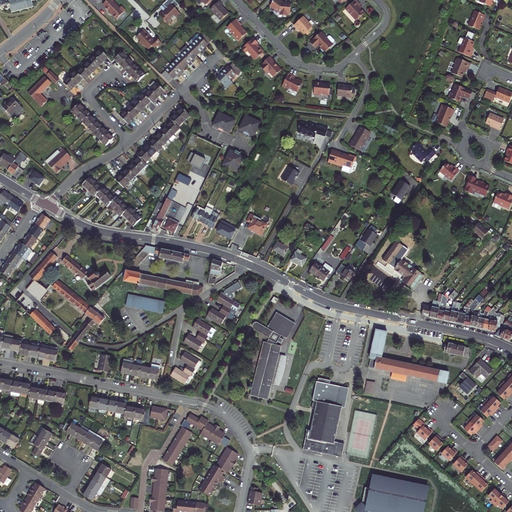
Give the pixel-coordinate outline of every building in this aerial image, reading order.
[(0,0),(0,8),(1,9),(2,9),(2,8),(4,7),(5,10),(7,10),(7,9),(8,9),(8,8),(9,8),(8,6),(9,6),(11,12),(10,13),(11,13),(12,12),(19,11),(19,12),(20,12),(20,10),(27,9),(27,10),(28,9),(28,8),(34,7),(32,1),(36,0),(36,1),(36,0),(0,0)] [(114,0),(108,0),(103,5),(106,8),(106,9),(117,20),(126,11),(122,7),(121,9),(113,1),(114,0)] [(166,23),(167,23),(168,24),(172,21),(171,20),(175,16),(177,18),(181,15),(172,4),(175,1),(174,0),(167,0),(163,5),(167,10),(166,11),(164,13),(164,12),(160,15),(164,20),(164,21),(166,23)] [(220,0),(210,10),(220,21),(229,13),(225,8),(222,5),(223,4),(220,0)] [(290,15),(291,3),(283,2),(281,1),(277,1),(275,0),(274,0),(270,6),(273,8),(276,9),(278,10),(277,11),(281,12),(281,15),(287,16),(287,15),(290,15)] [(359,6),(360,5),(355,0),(354,0),(345,9),(356,21),(365,13),(361,9),(359,6)] [(484,15),(474,11),(471,18),(472,18),(468,26),(473,28),(473,27),(479,30),(482,25),(480,24),(480,22),(481,21),(482,21),(484,15)] [(300,30),(304,34),(313,27),(303,17),(294,25),(298,29),(299,28),(300,30)] [(238,42),(247,33),(243,29),(240,26),(241,25),(236,20),(227,28),(233,35),(232,35),(238,42)] [(147,33),(143,29),(135,37),(139,41),(138,42),(141,46),(143,45),(147,50),(151,46),(154,48),(156,45),(158,47),(161,43),(156,37),(152,40),(149,37),(146,34),(147,33)] [(204,31),(194,41),(204,52),(206,50),(207,49),(204,46),(211,39),(204,31)] [(321,32),(310,43),(316,48),(319,45),(320,46),(321,48),(320,49),(324,54),(333,45),(321,32)] [(471,50),(472,47),(474,42),(472,41),(475,34),(469,32),(466,39),(465,38),(464,39),(461,37),(459,38),(457,43),(458,44),(461,46),(459,52),(471,57),(473,51),(473,50),(471,50)] [(257,46),(256,45),(258,43),(253,38),(241,49),(245,53),(247,51),(251,55),(251,56),(254,59),(255,59),(256,60),(264,52),(259,46),(258,47),(257,46)] [(186,45),(188,47),(196,55),(199,52),(201,54),(202,53),(204,52),(194,41),(192,40),(186,45)] [(188,47),(182,53),(192,63),(194,61),(195,60),(193,58),(196,55),(188,47)] [(94,55),(101,62),(103,60),(106,57),(99,50),(94,55)] [(117,61),(120,64),(127,58),(124,55),(125,53),(122,50),(114,58),(117,61)] [(182,53),(176,58),(184,66),(187,63),(189,65),(191,64),(192,63),(182,53)] [(101,62),(94,55),(89,61),(96,68),(98,65),(101,62)] [(472,62),(458,56),(451,72),(462,77),(466,69),(466,68),(469,69),(472,62)] [(276,63),(270,57),(266,61),(261,67),(265,72),(269,72),(274,78),(282,71),(277,66),(276,66),(275,66),(276,64),(275,63),(276,63)] [(122,66),(126,70),(133,64),(127,58),(120,64),(122,66)] [(176,58),(170,64),(180,75),(182,73),(183,72),(181,69),(184,66),(176,58)] [(96,68),(89,61),(83,66),(90,74),(93,71),(96,68)] [(222,68),(220,69),(230,79),(236,74),(237,74),(241,71),(232,62),(225,69),(223,66),(222,68)] [(129,73),(132,76),(139,69),(133,64),(126,70),(129,73)] [(180,75),(170,64),(160,74),(167,82),(175,75),(177,77),(179,76),(180,75)] [(90,74),(83,66),(77,72),(83,78),(84,79),(87,77),(90,74)] [(139,69),(132,76),(134,78),(138,82),(141,79),(145,75),(139,69)] [(220,74),(216,77),(224,85),(230,79),(220,69),(219,71),(217,72),(220,74)] [(76,71),(70,77),(77,84),(80,80),(83,78),(77,72),(76,71)] [(0,82),(4,87),(10,82),(7,78),(6,79),(2,75),(0,72),(0,82)] [(54,85),(58,82),(49,73),(45,76),(54,85)] [(289,88),(297,92),(302,82),(297,79),(296,80),(295,80),(294,79),(295,77),(288,74),(282,86),(288,89),(289,88)] [(77,84),(70,77),(63,83),(71,90),(74,86),(77,84)] [(27,95),(41,108),(46,102),(39,96),(50,84),(44,78),(27,95)] [(151,90),(158,83),(155,80),(149,86),(151,87),(150,88),(151,90)] [(329,95),(331,84),(325,84),(324,84),(323,84),(321,84),(322,83),(315,82),(313,94),(320,95),(321,94),(329,95)] [(158,83),(151,90),(158,96),(161,94),(164,90),(158,83)] [(345,85),(339,84),(337,96),(351,97),(352,87),(347,86),(347,87),(346,87),(344,87),(345,85)] [(448,98),(460,103),(462,98),(463,96),(470,99),(470,98),(473,100),(476,94),(455,85),(452,93),(451,92),(448,98)] [(484,98),(493,102),(495,97),(509,103),(511,95),(511,93),(501,88),(499,88),(496,94),(487,90),(484,98)] [(158,96),(151,90),(146,95),(151,100),(153,102),(155,99),(158,96)] [(138,99),(144,93),(141,91),(135,97),(138,99)] [(144,93),(138,99),(145,106),(148,104),(151,100),(146,95),(144,94),(144,93)] [(12,115),(21,105),(14,98),(8,104),(4,108),(12,115)] [(138,99),(132,105),(140,112),(142,109),(145,106),(138,99)] [(78,104),(71,111),(77,117),(84,110),(80,106),(78,104)] [(132,105),(126,111),(133,118),(135,116),(140,112),(132,105)] [(434,114),(432,121),(447,127),(449,122),(449,121),(450,119),(451,117),(454,110),(442,105),(438,115),(434,114)] [(176,113),(183,120),(190,114),(182,106),(179,110),(176,113)] [(84,110),(77,117),(83,123),(85,121),(90,115),(86,112),(84,110)] [(133,118),(126,111),(121,117),(128,123),(131,121),(133,118)] [(236,120),(219,112),(213,125),(212,126),(218,129),(219,128),(229,133),(236,120)] [(172,120),(178,126),(183,120),(176,113),(173,115),(170,118),(172,120)] [(504,119),(490,113),(486,123),(491,125),(493,126),(493,127),(500,130),(504,119)] [(86,126),(89,128),(96,121),(92,117),(90,115),(85,121),(83,123),(86,126)] [(261,122),(246,115),(239,129),(249,134),(247,136),(251,138),(253,136),(254,136),(261,122)] [(166,126),(174,134),(180,128),(178,126),(172,120),(170,122),(166,126)] [(89,128),(95,134),(102,127),(98,123),(96,121),(89,128)] [(299,133),(316,136),(317,132),(320,132),(319,133),(323,134),(327,135),(329,125),(319,123),(318,126),(313,125),(314,123),(309,122),(309,124),(301,122),(299,133)] [(172,136),(174,134),(166,126),(164,128),(160,132),(168,140),(170,141),(174,137),(172,136)] [(95,134),(100,140),(107,133),(104,129),(102,127),(95,134)] [(370,133),(360,127),(356,133),(357,133),(356,134),(355,136),(352,141),(357,144),(357,143),(362,146),(365,141),(366,141),(369,136),(369,135),(370,133)] [(163,145),(168,140),(160,132),(157,135),(155,138),(163,145)] [(100,140),(106,145),(113,138),(110,135),(107,133),(100,140)] [(162,146),(163,145),(155,138),(153,140),(149,143),(157,151),(162,146)] [(417,152),(415,153),(420,158),(421,158),(421,159),(423,161),(425,161),(428,158),(430,160),(438,153),(432,147),(428,152),(427,150),(426,150),(424,149),(423,148),(425,146),(420,141),(413,149),(417,152)] [(146,146),(143,149),(151,157),(152,156),(155,159),(160,154),(157,151),(149,143),(146,146)] [(162,146),(157,151),(160,154),(165,149),(162,146)] [(60,152),(61,153),(56,158),(55,157),(48,163),(58,174),(63,169),(62,168),(65,165),(72,159),(63,149),(60,152)] [(137,155),(139,157),(145,163),(150,158),(151,157),(143,149),(141,151),(137,155)] [(237,171),(244,156),(243,156),(245,153),(241,151),(240,154),(230,150),(223,164),(237,171)] [(341,153),(332,150),(328,163),(343,168),(343,166),(352,169),(353,163),(355,163),(357,157),(350,155),(349,156),(346,155),(344,156),(343,155),(340,154),(341,153)] [(0,163),(2,165),(11,170),(20,157),(17,155),(14,161),(0,152),(0,163)] [(11,170),(9,173),(15,177),(20,180),(26,171),(21,168),(24,163),(26,164),(30,158),(22,152),(20,157),(11,170)] [(204,160),(190,153),(186,162),(190,164),(189,166),(199,171),(204,160)] [(134,163),(141,170),(147,165),(145,163),(139,157),(136,160),(134,163)] [(150,158),(145,163),(147,165),(149,166),(153,161),(150,158)] [(457,171),(453,166),(451,168),(449,166),(446,161),(438,168),(447,180),(457,171)] [(131,165),(128,169),(136,176),(141,170),(134,163),(131,165)] [(298,174),(299,175),(301,171),(291,165),(283,178),(292,183),(295,178),(298,174)] [(125,172),(122,175),(130,182),(136,176),(128,169),(125,172)] [(35,184),(40,187),(45,179),(32,170),(28,176),(32,178),(30,180),(35,184)] [(179,174),(174,183),(178,185),(179,183),(188,187),(191,180),(179,174)] [(119,184),(124,188),(130,182),(122,175),(119,178),(116,181),(119,184)] [(478,178),(471,175),(468,182),(469,182),(466,190),(471,192),(473,192),(473,190),(487,196),(489,192),(490,192),(490,191),(489,190),(491,186),(486,184),(487,182),(480,180),(480,182),(478,181),(477,180),(478,178)] [(90,191),(95,186),(89,180),(82,187),(84,189),(88,193),(90,191)] [(407,195),(413,186),(404,180),(395,194),(404,200),(407,195)] [(98,194),(100,191),(95,186),(90,191),(95,196),(98,194)] [(4,189),(0,194),(0,199),(8,205),(14,196),(9,193),(4,189)] [(106,197),(108,195),(102,189),(100,191),(98,194),(104,200),(106,197)] [(153,214),(158,217),(155,222),(150,220),(147,226),(157,232),(159,228),(160,229),(164,220),(163,219),(172,202),(171,202),(173,198),(174,198),(177,193),(171,190),(163,206),(158,203),(153,214)] [(504,195),(498,192),(494,202),(501,205),(501,206),(509,210),(511,203),(511,195),(506,194),(506,195),(504,195)] [(104,200),(98,194),(95,196),(95,197),(98,199),(101,203),(104,200)] [(14,196),(8,205),(6,208),(7,208),(9,206),(17,212),(23,203),(19,200),(14,196)] [(109,206),(112,203),(106,197),(104,200),(101,203),(103,204),(107,208),(109,206)] [(120,207),(114,201),(112,203),(109,206),(111,208),(115,212),(120,207)] [(125,213),(128,210),(122,205),(120,207),(115,212),(118,215),(121,218),(122,216),(125,213)] [(196,219),(200,221),(205,209),(198,205),(192,217),(196,219)] [(207,224),(213,211),(206,207),(205,209),(200,221),(203,222),(207,224)] [(129,222),(136,214),(129,209),(128,210),(125,213),(122,216),(125,219),(129,222)] [(221,214),(213,211),(207,224),(212,226),(214,227),(221,214)] [(47,215),(43,213),(39,219),(36,223),(45,229),(52,219),(47,215)] [(136,214),(129,222),(132,225),(135,228),(142,220),(136,214)] [(251,224),(249,229),(255,232),(262,236),(270,220),(264,217),(262,221),(251,215),(247,223),(251,224)] [(9,225),(11,222),(5,218),(4,220),(3,221),(2,220),(0,222),(0,229),(5,233),(8,229),(10,226),(9,225)] [(164,226),(167,231),(174,235),(179,224),(168,218),(164,226)] [(38,239),(45,229),(36,223),(32,228),(29,232),(38,239)] [(221,223),(216,233),(220,235),(219,238),(224,241),(225,238),(226,238),(227,239),(226,240),(231,243),(237,231),(221,223)] [(477,224),(471,232),(481,240),(487,233),(477,224)] [(378,231),(372,226),(367,235),(362,241),(360,240),(355,246),(363,252),(368,245),(371,247),(374,243),(373,243),(375,240),(378,236),(376,234),(378,231)] [(31,248),(38,239),(29,232),(25,238),(22,242),(29,247),(31,248)] [(336,236),(332,234),(323,248),(326,250),(336,236)] [(22,257),(29,247),(22,242),(21,241),(17,247),(14,251),(22,257)] [(285,258),(289,250),(278,244),(274,252),(280,255),(285,258)] [(153,253),(154,247),(152,246),(146,245),(145,246),(141,251),(148,252),(153,253)] [(343,261),(351,249),(347,246),(339,258),(343,261)] [(157,247),(154,247),(153,253),(160,255),(159,258),(166,260),(165,264),(175,266),(176,262),(183,263),(184,260),(189,261),(190,255),(171,250),(157,247)] [(16,266),(22,257),(14,251),(10,256),(7,260),(16,266)] [(148,252),(141,251),(129,265),(131,268),(134,270),(148,254),(148,252)] [(303,268),(308,261),(296,254),(292,262),(298,265),(303,268)] [(67,255),(62,260),(80,275),(84,279),(92,290),(109,277),(109,278),(111,276),(114,273),(109,267),(100,273),(98,271),(97,271),(96,272),(94,270),(92,271),(89,273),(67,255)] [(54,261),(48,256),(30,276),(36,281),(54,261)] [(414,288),(423,274),(399,258),(392,267),(405,276),(402,280),(414,288)] [(8,276),(16,266),(7,260),(3,265),(0,270),(8,276)] [(217,261),(213,260),(207,283),(211,284),(218,282),(215,278),(212,278),(213,273),(220,275),(220,274),(221,274),(222,270),(221,269),(222,262),(217,261)] [(317,278),(323,268),(316,263),(309,273),(313,275),(317,278)] [(326,264),(323,268),(317,278),(318,278),(317,280),(320,282),(321,280),(323,282),(324,283),(327,278),(328,279),(330,276),(333,271),(333,269),(326,264)] [(356,275),(342,266),(336,273),(344,278),(351,283),(356,275)] [(203,287),(193,284),(168,279),(128,270),(125,270),(123,272),(120,275),(125,276),(124,281),(137,283),(148,286),(168,290),(191,295),(195,296),(202,292),(203,287)] [(148,286),(137,283),(136,289),(147,291),(148,286)] [(85,314),(89,317),(76,334),(81,339),(95,323),(99,326),(105,318),(60,284),(56,289),(68,298),(86,312),(85,314)] [(224,307),(222,311),(228,314),(230,311),(234,313),(239,305),(231,301),(232,299),(230,296),(240,290),(237,284),(224,292),(222,295),(220,294),(217,298),(215,302),(222,306),(224,307)] [(128,294),(125,306),(142,309),(162,313),(165,302),(128,294)] [(440,310),(438,318),(442,319),(445,320),(447,311),(448,308),(449,300),(443,299),(442,302),(440,310)] [(471,326),(473,317),(474,312),(474,310),(481,303),(476,299),(469,307),(469,308),(468,311),(467,315),(465,324),(469,325),(471,326)] [(433,307),(430,316),(438,318),(440,310),(442,302),(439,301),(438,303),(434,302),(433,306),(433,307)] [(117,302),(106,309),(111,317),(122,310),(117,302)] [(453,310),(453,311),(450,321),(454,322),(458,322),(460,312),(462,303),(458,302),(456,311),(453,310)] [(424,315),(430,316),(433,307),(433,306),(427,304),(425,312),(423,312),(423,313),(424,315)] [(486,318),(484,328),(488,329),(490,330),(492,320),(493,319),(496,315),(494,313),(498,309),(495,306),(490,312),(486,318)] [(222,311),(220,314),(218,313),(211,309),(208,313),(206,317),(220,325),(224,317),(226,318),(228,314),(222,311)] [(465,313),(460,312),(458,322),(462,323),(465,324),(467,315),(468,311),(465,310),(465,313)] [(30,316),(44,329),(48,325),(46,322),(34,311),(30,316)] [(474,312),(473,317),(471,326),(475,326),(478,327),(480,317),(481,314),(474,312)] [(294,324),(275,313),(267,327),(272,330),(271,332),(267,338),(266,339),(270,341),(270,344),(262,342),(247,395),(265,400),(269,387),(277,358),(280,347),(273,345),(273,343),(275,344),(276,342),(279,344),(282,340),(278,338),(280,335),(285,338),(294,324)] [(493,319),(492,320),(490,330),(495,331),(497,331),(499,322),(501,322),(502,316),(496,315),(493,319)] [(486,318),(480,317),(478,327),(481,328),(484,328),(486,318)] [(511,318),(510,317),(496,334),(505,338),(508,340),(511,341),(511,338),(511,324),(511,323),(510,322),(511,319),(511,318)] [(212,330),(195,320),(190,327),(190,328),(197,332),(199,333),(197,337),(203,340),(205,336),(208,338),(212,330)] [(267,338),(271,332),(257,324),(253,330),(267,338)] [(44,329),(54,340),(61,347),(63,344),(65,342),(64,341),(56,333),(48,325),(44,329)] [(407,375),(445,384),(448,372),(388,359),(388,356),(382,354),(387,334),(387,331),(376,329),(369,358),(371,358),(369,367),(392,372),(407,375)] [(76,334),(73,338),(78,343),(80,341),(81,339),(76,334)] [(194,340),(193,339),(186,335),(183,340),(181,343),(195,351),(199,344),(200,345),(203,340),(197,337),(194,340)] [(6,349),(10,350),(12,339),(12,338),(4,336),(2,348),(6,349)] [(69,336),(64,341),(65,342),(68,344),(72,339),(69,336)] [(72,351),(78,343),(73,338),(72,339),(68,344),(65,342),(63,344),(72,351)] [(13,351),(20,352),(22,341),(12,339),(10,350),(13,351)] [(54,340),(50,343),(57,350),(61,347),(54,340)] [(24,356),(29,357),(32,343),(22,341),(20,352),(19,355),(24,356)] [(448,346),(445,346),(444,352),(470,357),(472,348),(453,344),(453,343),(449,342),(448,346)] [(40,345),(32,343),(29,357),(33,357),(38,358),(40,348),(39,348),(40,345)] [(41,345),(40,348),(38,358),(43,359),(47,360),(49,350),(48,349),(48,346),(41,345)] [(59,351),(49,350),(47,360),(51,360),(57,361),(59,351)] [(111,357),(101,354),(98,371),(107,372),(108,372),(111,357)] [(199,364),(183,354),(181,358),(178,362),(185,366),(187,367),(185,370),(191,374),(193,371),(195,372),(199,365),(199,364)] [(277,358),(269,387),(276,390),(278,386),(279,382),(280,379),(281,375),(282,372),(283,368),(284,364),(284,360),(277,358)] [(130,375),(132,364),(132,361),(123,359),(120,373),(123,374),(130,375)] [(469,371),(476,378),(481,373),(486,378),(493,371),(486,364),(480,359),(469,371)] [(138,377),(140,366),(141,361),(137,360),(136,365),(132,364),(130,375),(133,376),(138,377)] [(147,379),(149,368),(140,366),(138,377),(143,378),(147,379)] [(151,380),(157,381),(159,370),(149,368),(147,379),(151,380)] [(172,373),(170,377),(183,385),(188,377),(189,378),(191,374),(185,370),(182,374),(181,373),(174,369),(172,373)] [(407,375),(392,372),(391,378),(405,381),(407,375)] [(468,394),(476,384),(471,380),(462,372),(459,375),(464,380),(459,386),(468,394)] [(332,380),(320,378),(319,378),(313,408),(317,409),(312,429),(308,429),(304,445),(305,446),(308,449),(342,456),(345,442),(336,440),(343,406),(345,406),(349,387),(331,384),(332,380)] [(504,380),(502,384),(511,393),(511,392),(511,380),(510,378),(506,382),(504,380)] [(3,381),(1,391),(10,392),(12,382),(8,382),(3,381)] [(16,383),(12,382),(10,392),(19,394),(21,384),(16,383)] [(25,385),(21,384),(19,394),(27,396),(29,388),(29,386),(25,385)] [(511,393),(502,384),(499,387),(501,388),(497,393),(504,399),(507,396),(508,395),(509,396),(511,393)] [(33,389),(29,388),(27,396),(27,398),(36,400),(38,390),(33,389)] [(36,400),(45,402),(47,391),(42,390),(38,390),(36,400)] [(45,402),(53,403),(56,393),(50,392),(47,391),(45,402)] [(60,394),(56,393),(53,403),(63,405),(65,395),(60,394)] [(86,408),(96,409),(97,399),(93,398),(88,397),(86,408)] [(488,399),(485,402),(495,411),(498,409),(496,407),(498,406),(500,403),(493,397),(490,401),(488,399)] [(96,409),(104,411),(105,401),(101,400),(97,399),(96,409)] [(104,411),(113,413),(114,402),(109,401),(105,401),(104,411)] [(123,408),(123,404),(122,404),(118,403),(117,403),(114,402),(113,413),(121,414),(123,408)] [(495,411),(485,402),(482,405),(484,407),(480,411),(487,417),(490,414),(491,413),(493,414),(495,411)] [(130,419),(132,409),(127,408),(123,408),(121,414),(121,417),(130,419)] [(148,408),(146,418),(161,421),(163,411),(161,410),(151,408),(148,408)] [(130,419),(139,421),(141,411),(136,410),(132,409),(130,419)] [(201,429),(199,433),(217,444),(217,442),(225,446),(226,444),(228,440),(221,436),(223,433),(218,430),(216,429),(218,426),(214,424),(213,426),(211,426),(205,422),(207,420),(202,417),(200,416),(198,419),(189,413),(186,417),(185,420),(190,422),(201,429)] [(471,417),(468,420),(478,430),(481,427),(480,426),(481,424),(484,421),(477,415),(473,419),(471,417)] [(163,456),(161,459),(171,465),(191,432),(186,429),(190,422),(185,420),(183,419),(179,425),(181,426),(178,430),(174,437),(170,444),(166,451),(163,456)] [(478,430),(468,420),(465,423),(467,425),(464,429),(471,436),(473,433),(475,431),(476,432),(478,430)] [(66,424),(62,431),(70,435),(74,438),(80,429),(74,425),(72,424),(70,427),(66,424)] [(422,427),(415,435),(423,442),(431,433),(428,431),(427,432),(425,431),(422,427)] [(44,428),(39,436),(48,441),(50,438),(53,433),(44,428)] [(12,434),(4,429),(0,436),(0,438),(3,440),(6,442),(12,434)] [(80,429),(74,438),(78,440),(82,443),(87,436),(88,434),(80,429)] [(48,441),(39,436),(35,433),(30,442),(37,446),(33,453),(39,457),(44,449),(48,441)] [(20,439),(12,434),(6,442),(11,445),(15,448),(20,439)] [(87,436),(82,443),(85,445),(90,447),(95,439),(88,434),(87,436)] [(493,452),(503,441),(497,436),(494,439),(495,439),(490,445),(489,444),(487,447),(493,452)] [(438,439),(435,437),(427,445),(435,453),(442,445),(438,442),(436,441),(438,439)] [(95,439),(90,447),(92,449),(96,451),(97,452),(102,443),(95,439)] [(511,443),(494,463),(502,470),(504,468),(509,462),(511,459),(511,443)] [(238,454),(227,447),(220,459),(216,466),(214,465),(198,490),(209,497),(211,493),(214,488),(217,483),(218,482),(221,483),(225,477),(222,475),(223,473),(224,471),(227,472),(230,467),(231,465),(233,467),(236,463),(234,461),(234,460),(238,454)] [(446,448),(440,455),(448,463),(456,454),(453,451),(452,453),(450,451),(446,448)] [(463,460),(460,457),(452,466),(460,473),(466,466),(463,463),(461,461),(463,460)] [(105,478),(110,470),(101,464),(98,469),(96,472),(105,478)] [(0,470),(1,469),(0,468),(0,482),(4,485),(7,486),(8,486),(11,481),(7,479),(12,471),(5,467),(3,471),(2,472),(0,470)] [(151,504),(150,511),(163,511),(167,470),(155,469),(154,475),(154,477),(151,477),(151,481),(153,482),(153,484),(152,495),(152,498),(149,497),(149,502),(151,502),(151,504)] [(93,478),(92,480),(100,485),(105,478),(96,472),(95,475),(93,478)] [(475,475),(471,472),(465,479),(473,486),(481,477),(478,475),(477,476),(475,475)] [(370,488),(372,488),(374,475),(430,487),(427,500),(429,500),(432,486),(373,473),(370,488)] [(430,487),(374,475),(372,488),(370,488),(370,487),(366,487),(363,501),(364,502),(355,510),(357,511),(424,511),(427,501),(427,500),(430,487)] [(473,486),(481,493),(488,486),(484,483),(482,481),(484,480),(481,477),(473,486)] [(96,492),(100,485),(92,480),(89,484),(87,487),(96,492)] [(31,492),(41,498),(46,490),(37,484),(34,488),(34,489),(33,489),(31,492)] [(85,491),(83,495),(91,500),(96,492),(87,487),(85,491)] [(257,490),(250,488),(249,491),(247,500),(246,504),(258,507),(261,494),(256,493),(257,490)] [(490,503),(493,506),(502,495),(500,493),(498,494),(497,493),(494,490),(487,497),(492,501),(490,503)] [(35,507),(41,498),(31,492),(28,496),(29,496),(29,497),(26,501),(35,507)] [(502,495),(493,506),(496,509),(498,507),(502,510),(509,503),(505,500),(504,499),(505,498),(502,495)] [(131,498),(130,509),(137,510),(139,498),(131,498)] [(23,511),(32,511),(35,507),(26,501),(25,501),(23,504),(24,505),(23,506),(21,510),(23,511)] [(173,505),(172,511),(207,511),(208,504),(204,504),(204,503),(178,501),(177,506),(173,505)] [(353,510),(355,511),(357,511),(355,510),(364,502),(363,501),(354,509),(353,510)]
